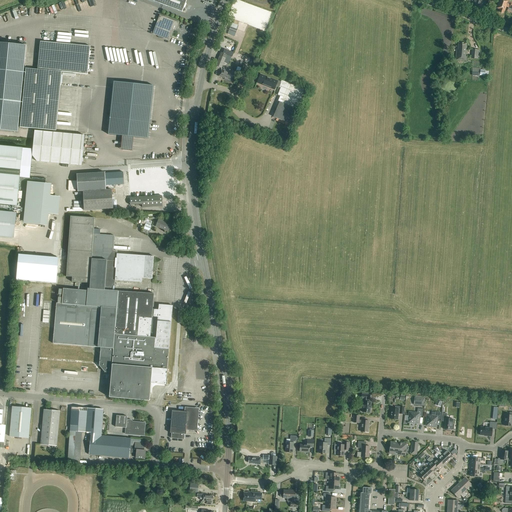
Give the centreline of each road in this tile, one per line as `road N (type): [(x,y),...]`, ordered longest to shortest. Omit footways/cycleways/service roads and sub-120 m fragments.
road 1 (secondary): [(227,469),(224,372),(192,163),(202,73),(225,0)]
road 2 (unclassified): [(227,469),(154,460),(153,408),(36,396)]
road 3 (residential): [(226,479),(271,482),(308,466),(348,470)]
